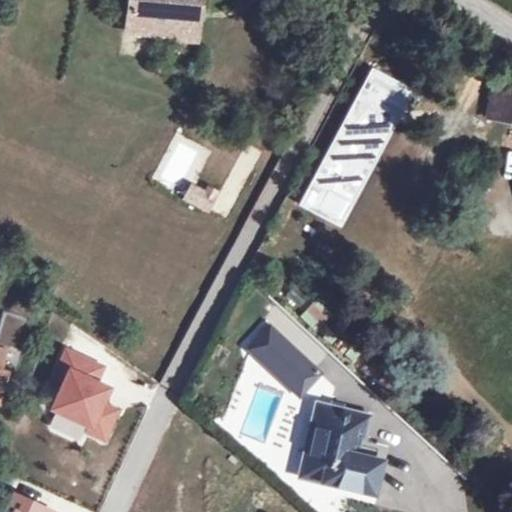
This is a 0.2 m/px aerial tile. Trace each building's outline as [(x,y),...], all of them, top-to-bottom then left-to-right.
[(126,0),(124,33),(167,37),(166,41),(192,43),(195,0),(126,0)] [(511,103),(511,95),(470,88),(469,91),(464,118),(509,126),(511,103)] [(0,370),(6,372),(23,319),(0,311),(0,370)] [(256,345),(265,353),(282,335),(272,326),(256,345)] [(265,353),(295,380),(311,362),(282,335),(265,353)] [(103,369),(67,354),(53,384),(64,388),(54,412),(92,428),(89,434),(106,441),(119,410),(105,404),(111,390),(97,384),(103,369)] [(295,380),(300,385),(317,367),(311,362),(295,380)] [(366,421),(319,412),(307,482),(326,486),(325,489),(375,498),(381,464),(374,463),(376,450),(361,447),(366,421)]
